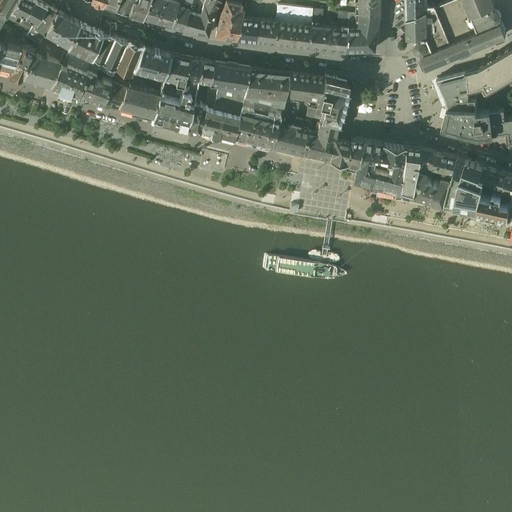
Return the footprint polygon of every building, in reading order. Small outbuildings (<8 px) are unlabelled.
[(5,0),(0,8),(0,11),(6,15),(7,14),(13,6),(15,0),(5,0)] [(47,3),(41,0),(15,0),(13,6),(22,10),(21,13),(22,15),(29,19),(31,15),(37,19),(47,3)] [(117,0),(115,7),(128,11),(132,0),(117,0)] [(132,0),(128,11),(142,15),(148,0),(132,0)] [(171,23),(178,0),(148,0),(142,15),(171,23)] [(178,0),(171,23),(182,26),(191,0),(178,0)] [(191,0),(182,26),(195,29),(204,0),(191,0)] [(204,0),(195,29),(207,33),(216,5),(218,0),(204,0)] [(241,2),(233,0),(225,0),(221,11),(216,34),(237,37),(242,15),(244,7),(240,6),(241,2)] [(378,0),(357,0),(358,11),(379,11),(378,0)] [(427,0),(406,0),(407,17),(427,9),(427,0)] [(449,0),(427,9),(442,44),(478,29),(466,0),(449,0)] [(493,0),(466,0),(478,29),(499,21),(499,19),(500,18),(501,17),(501,16),(502,14),(502,13),(501,12),(501,11),(501,10),(500,9),(499,8),(498,8),(496,7),(494,8),(493,6),(495,5),(493,0)] [(37,19),(34,23),(33,23),(32,25),(34,26),(35,24),(41,28),(44,29),(57,8),(47,3),(37,19)] [(313,7),(277,3),(276,19),(311,23),(313,7)] [(13,6),(7,14),(12,18),(14,19),(19,12),(21,13),(22,10),(13,6)] [(327,47),(329,25),(318,24),(319,18),(322,18),(323,8),(313,7),(311,23),(309,45),(327,47)] [(57,8),(44,29),(46,30),(58,36),(70,15),(57,8)] [(427,9),(407,17),(408,36),(417,36),(418,39),(417,40),(417,41),(416,41),(416,42),(415,43),(415,45),(416,46),(416,47),(417,48),(418,49),(419,50),(421,50),(423,50),(424,52),(442,44),(427,9)] [(329,25),(327,47),(344,49),(347,25),(348,11),(339,10),(338,20),(340,20),(340,26),(329,25)] [(379,11),(358,11),(358,25),(347,25),(344,49),(374,48),(377,25),(379,11)] [(70,15),(58,36),(68,42),(80,20),(70,15)] [(276,19),(242,15),(237,37),(274,41),(276,19)] [(311,23),(276,19),(274,41),(309,45),(311,23)] [(73,45),(71,51),(90,58),(92,54),(103,30),(80,20),(67,43),(73,45)] [(424,52),(422,53),(427,66),(507,33),(501,20),(499,21),(478,29),(442,44),(424,52)] [(38,33),(34,30),(35,29),(31,27),(27,33),(40,41),(46,30),(44,29),(41,28),(38,33)] [(115,33),(103,30),(92,54),(90,58),(87,66),(95,69),(99,58),(103,59),(115,33)] [(127,37),(115,33),(103,59),(114,64),(127,37)] [(142,43),(127,37),(114,64),(122,68),(131,72),(142,43)] [(0,65),(9,68),(16,55),(20,46),(21,43),(7,40),(6,42),(4,41),(0,40),(0,65)] [(20,46),(16,55),(10,68),(9,68),(8,70),(18,74),(19,72),(22,74),(22,73),(35,49),(36,47),(31,45),(28,46),(27,42),(25,41),(22,43),(21,43),(20,46)] [(131,72),(130,74),(145,79),(148,65),(153,66),(166,70),(172,51),(172,50),(154,46),(142,43),(131,72)] [(61,56),(35,49),(22,73),(35,79),(36,79),(36,78),(49,83),(58,62),(61,56)] [(90,58),(71,51),(67,59),(61,56),(58,62),(49,83),(76,92),(77,91),(87,66),(90,58)] [(165,73),(164,77),(169,78),(184,82),(186,73),(192,55),(172,51),(166,70),(165,73)] [(511,51),(481,69),(473,69),(473,68),(471,68),(471,69),(466,70),(470,90),(471,90),(476,90),(476,93),(488,89),(488,90),(511,75),(511,51)] [(202,57),(192,55),(186,73),(184,82),(183,86),(191,87),(195,88),(198,75),(202,57)] [(214,59),(202,57),(198,75),(210,78),(214,59)] [(237,62),(215,59),(209,87),(243,95),(250,64),(237,62)] [(291,68),(250,64),(243,95),(282,103),(285,91),(291,68)] [(95,69),(87,66),(77,91),(88,95),(89,93),(96,75),(93,74),(95,69)] [(131,72),(122,68),(121,70),(124,72),(121,78),(127,81),(130,74),(131,72)] [(324,73),(291,68),(285,91),(292,92),(299,93),(299,94),(304,94),(318,96),(317,98),(318,98),(324,73)] [(466,70),(437,77),(445,95),(448,104),(477,105),(477,96),(476,96),(476,93),(476,90),(471,90),(470,90),(466,70)] [(112,77),(103,73),(101,77),(96,75),(89,93),(104,98),(111,77),(112,77)] [(348,79),(324,73),(318,98),(317,98),(316,105),(314,113),(319,114),(338,119),(338,118),(348,79)] [(112,77),(111,77),(104,98),(118,102),(126,83),(117,79),(112,77)] [(169,78),(164,77),(162,83),(161,83),(160,87),(167,89),(169,78)] [(160,88),(127,81),(127,83),(126,83),(118,102),(153,111),(159,90),(160,88)] [(243,95),(209,87),(205,101),(201,123),(221,128),(234,131),(243,95)] [(180,95),(159,90),(153,111),(188,119),(189,111),(191,111),(193,99),(188,98),(180,97),(180,95)] [(292,92),(285,91),(282,103),(280,110),(288,112),(291,99),(292,92)] [(282,103),(243,95),(234,131),(272,141),(279,117),(280,110),(282,103)] [(200,98),(194,96),(193,99),(191,111),(189,111),(188,119),(187,123),(200,127),(201,123),(205,101),(200,99),(200,98)] [(298,101),(291,99),(288,112),(295,114),(294,115),(295,116),(298,101)] [(316,105),(309,103),(307,109),(314,113),(316,105)] [(477,105),(448,104),(443,125),(480,134),(507,131),(509,141),(511,141),(511,140),(511,115),(505,116),(504,106),(477,109),(477,105)] [(288,112),(280,110),(279,117),(272,141),(303,148),(309,123),(310,121),(302,119),(301,123),(293,121),(294,115),(295,114),(288,112)] [(338,119),(319,114),(317,125),(309,123),(303,148),(329,155),(334,134),(338,119)] [(345,137),(334,134),(329,155),(340,158),(345,159),(350,138),(345,137)] [(363,137),(351,135),(350,138),(345,159),(357,162),(363,137)] [(382,139),(363,137),(357,162),(355,171),(353,176),(370,180),(382,139)] [(405,143),(382,139),(370,180),(398,188),(405,143)] [(405,143),(398,188),(409,192),(416,165),(421,145),(405,143)] [(421,145),(416,165),(428,168),(429,161),(445,165),(444,171),(452,173),(457,154),(439,149),(421,145)] [(470,159),(457,154),(452,173),(446,201),(477,209),(481,190),(477,185),(480,173),(484,164),(470,159)] [(357,162),(345,159),(344,160),(345,160),(343,164),(344,166),(344,167),(345,168),(346,169),(347,169),(355,171),(357,162)] [(480,173),(485,175),(489,165),(486,164),(484,164),(480,173)] [(446,201),(452,173),(444,171),(442,179),(426,175),(428,168),(416,165),(409,192),(427,196),(446,201)] [(500,168),(489,165),(485,175),(483,183),(490,184),(489,187),(493,189),(494,189),(497,178),(505,180),(507,171),(500,168)] [(511,171),(507,171),(505,180),(503,187),(502,195),(505,195),(504,198),(507,198),(508,189),(511,189),(511,171)] [(494,189),(493,189),(493,193),(481,190),(477,209),(487,211),(498,214),(499,213),(509,215),(509,213),(511,199),(502,198),(502,190),(494,189)]
